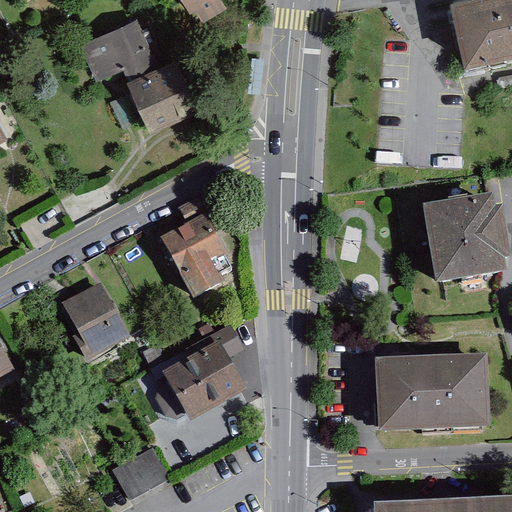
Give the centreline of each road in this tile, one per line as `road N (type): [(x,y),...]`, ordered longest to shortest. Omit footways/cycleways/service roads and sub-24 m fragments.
road 1 (residential): [(0,294),(242,162),(288,165)]
road 2 (tertiary): [(288,165),(292,470)]
road 3 (residential): [(511,456),(292,470)]
road 4 (tertiary): [(304,0),(288,165)]
